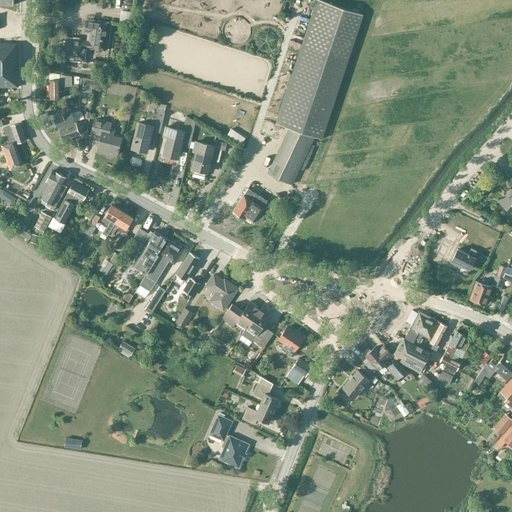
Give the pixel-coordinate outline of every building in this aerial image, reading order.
[(321,0),(316,0),(302,45),(277,123),(298,130),(275,177),(291,184),(315,137),(322,140),(348,60),(363,14),(321,0)] [(75,41),(67,40),(65,61),(85,63),(86,50),(105,52),(108,24),(86,21),(84,33),(89,34),(88,42),(80,41),(81,40),(75,40),(75,41)] [(0,85),(20,86),(19,42),(0,42),(0,85)] [(72,76),(60,74),(60,79),(49,80),(49,98),(61,98),(61,87),(72,86),(72,76)] [(93,80),(84,79),(83,88),(92,89),(93,80)] [(59,114),(54,116),(58,128),(75,122),(84,118),(83,114),(81,112),(79,111),(77,111),(72,113),(70,110),(69,108),(63,107),(58,109),(59,114)] [(156,111),(154,119),(152,126),(139,123),(133,149),(146,152),(151,134),(160,136),(165,113),(156,111)] [(169,139),(164,156),(178,159),(181,147),(182,146),(184,146),(184,147),(190,149),(192,141),(193,137),(196,126),(197,122),(187,117),(186,123),(183,132),(167,128),(165,138),(169,139)] [(116,157),(120,140),(112,138),(114,131),(109,130),(111,125),(95,121),(91,134),(100,136),(96,152),(116,157)] [(21,122),(12,126),(3,129),(8,143),(17,140),(18,142),(27,138),(21,122)] [(75,122),(58,128),(63,141),(64,140),(64,142),(66,143),(70,141),(71,139),(71,138),(80,134),(75,122)] [(192,141),(190,149),(195,150),(194,152),(196,153),(193,169),(194,169),(193,173),(195,174),(206,176),(206,172),(207,172),(210,161),(210,159),(213,159),(213,160),(219,162),(222,149),(225,150),(226,146),(227,144),(214,141),(213,143),(213,145),(196,141),(196,143),(192,141)] [(14,142),(9,144),(2,147),(11,168),(22,164),(14,142)] [(49,184),(48,185),(58,191),(59,190),(63,192),(65,187),(62,185),(66,178),(55,172),(55,173),(51,171),(45,182),(49,184)] [(81,202),(83,199),(89,189),(75,181),(55,218),(53,217),(48,226),(61,233),(66,223),(74,207),(77,209),(81,202)] [(56,196),(58,191),(48,185),(40,199),(47,202),(45,207),(52,211),(59,198),(56,196)] [(0,188),(0,196),(2,198),(5,197),(8,192),(2,188),(2,189),(0,188)] [(511,191),(501,204),(511,213),(511,191)] [(261,225),(265,219),(260,216),(268,205),(248,192),(234,212),(254,225),(257,222),(261,225)] [(105,216),(102,221),(108,224),(103,233),(107,236),(110,232),(109,232),(115,222),(122,212),(111,206),(105,216)] [(42,234),(44,231),(44,232),(51,217),(42,212),(34,226),(37,228),(35,231),(42,234)] [(115,222),(109,232),(110,232),(114,234),(117,228),(123,232),(125,229),(132,218),(122,212),(115,222)] [(100,217),(96,214),(90,223),(95,226),(100,217)] [(90,223),(86,231),(92,234),(96,226),(95,226),(90,223)] [(139,242),(145,232),(139,228),(133,239),(139,242)] [(146,274),(159,255),(157,254),(166,238),(165,238),(165,236),(162,234),(161,235),(156,232),(154,234),(151,232),(152,231),(150,231),(138,251),(142,253),(134,266),(140,270),(141,273),(144,272),(146,274)] [(39,236),(33,234),(30,242),(36,244),(39,236)] [(168,239),(159,255),(146,274),(140,284),(150,290),(169,260),(174,264),(184,249),(168,239)] [(451,246),(442,242),(436,255),(445,259),(448,254),(451,246)] [(475,257),(478,252),(471,247),(468,253),(459,248),(453,259),(471,268),(477,257),(475,257)] [(115,253),(110,262),(113,264),(114,265),(120,256),(115,253)] [(193,296),(201,284),(188,276),(199,258),(191,253),(178,274),(190,282),(184,290),(193,296)] [(110,262),(108,261),(101,272),(106,275),(113,264),(110,262)] [(511,268),(507,266),(503,278),(511,281),(511,268)] [(224,309),(238,288),(225,279),(224,281),(214,274),(207,285),(217,292),(211,300),(224,309)] [(500,287),(503,279),(494,276),(491,284),(500,287)] [(483,303),(486,304),(487,303),(489,303),(490,302),(492,299),(491,297),(489,296),(492,287),(493,287),(493,286),(482,282),(477,281),(471,296),(476,298),(475,301),(479,302),(479,303),(482,304),(483,303)] [(151,313),(166,291),(160,287),(145,310),(151,313)] [(246,327),(261,308),(251,300),(243,311),(233,303),(222,318),(235,327),(237,323),(245,329),(246,327)] [(193,313),(185,307),(176,321),(177,322),(174,325),(182,330),(184,326),(185,327),(193,313)] [(272,315),(261,308),(246,327),(245,329),(241,334),(252,342),(253,339),(260,345),(268,335),(261,330),(272,315)] [(431,338),(432,338),(440,322),(421,312),(418,313),(405,339),(403,338),(396,352),(397,352),(394,358),(400,361),(420,372),(431,351),(418,344),(422,335),(430,340),(431,338)] [(440,322),(432,338),(427,347),(436,352),(439,346),(438,345),(448,326),(440,322)] [(291,356),(303,340),(287,328),(278,339),(287,346),(284,350),(291,356)] [(470,343),(464,341),(467,335),(457,330),(450,344),(441,361),(458,371),(462,363),(453,358),(459,347),(466,350),(470,343)] [(130,356),(134,349),(121,342),(117,349),(130,356)] [(375,346),(371,349),(368,349),(364,352),(365,355),(364,356),(378,370),(389,361),(388,360),(393,355),(384,344),(378,349),(375,346)] [(494,360),(489,365),(486,363),(475,381),(479,384),(486,374),(490,378),(497,370),(508,380),(511,375),(511,361),(505,356),(498,364),(494,360)] [(487,361),(483,358),(478,363),(482,366),(487,361)] [(307,378),(312,370),(313,369),(297,359),(286,378),(299,386),(305,377),(307,378)] [(398,380),(407,371),(397,359),(387,368),(398,380)] [(248,372),(250,365),(241,361),(238,368),(248,372)] [(371,385),(377,377),(364,367),(360,372),(357,370),(343,387),(356,397),(368,382),(371,385)] [(420,377),(417,380),(432,394),(438,387),(424,373),(420,377)] [(511,378),(496,397),(503,403),(504,401),(511,407),(511,378)] [(263,397),(260,404),(274,410),(279,398),(268,394),(271,388),(259,383),(254,393),(263,397)] [(443,395),(437,390),(432,395),(438,400),(443,395)] [(400,404),(410,414),(415,409),(405,399),(400,404)] [(269,422),(274,410),(260,404),(257,411),(248,407),(243,418),(255,423),(258,417),(269,422)] [(511,422),(511,418),(505,413),(493,427),(502,434),(511,422)] [(233,463),(238,466),(248,444),(230,436),(226,434),(232,421),(219,415),(211,433),(225,439),(223,444),(224,446),(226,446),(221,458),(226,460),(225,461),(233,464),(233,463)] [(511,423),(496,442),(501,445),(505,440),(511,446),(511,423)] [(82,439),(66,437),(65,447),(81,449),(82,439)] [(255,451),(268,457),(271,451),(257,445),(255,451)] [(249,463),(262,469),(265,464),(252,458),(249,463)]
